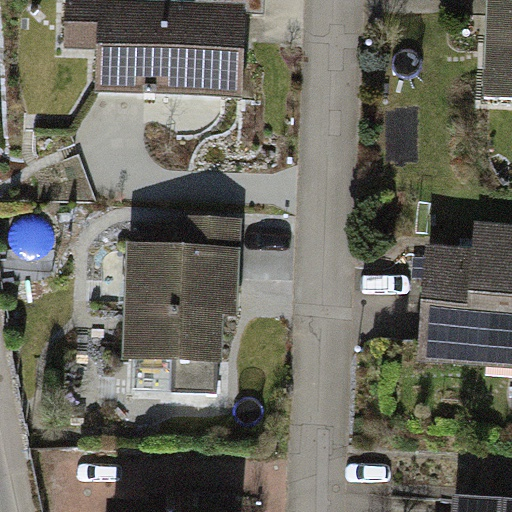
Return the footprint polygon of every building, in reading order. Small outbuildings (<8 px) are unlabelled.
[(511,0),(488,0),(486,105),(511,105),(511,0)] [(244,10),(72,6),(71,43),(102,44),(101,91),(242,94),(244,10)] [(101,185),(140,184),(138,115),(99,116),(101,185)] [(184,224),(183,253),(134,252),(132,357),(217,358),(218,314),(233,315),(235,225),(184,224)] [(511,251),(425,244),(413,383),(511,391),(511,251)] [(229,511),(230,504),(113,501),(112,511),(229,511)]
